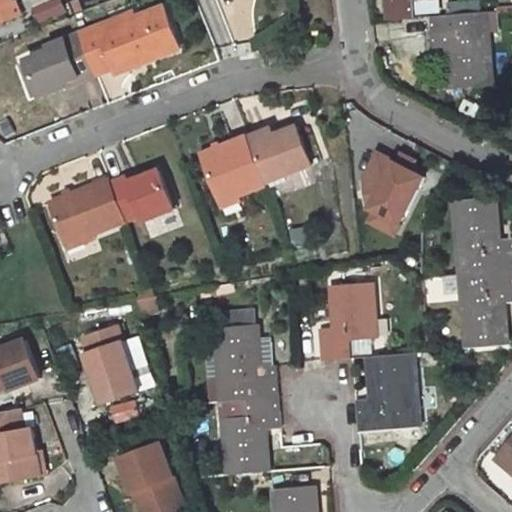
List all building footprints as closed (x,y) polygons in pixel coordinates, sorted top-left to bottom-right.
[(0,0),(0,23),(22,14),(16,0),(0,0)] [(67,12),(62,0),(35,0),(42,20),(67,12)] [(417,0),(388,0),(390,21),(419,18),(417,0)] [(120,72),(181,47),(165,7),(103,32),(101,26),(82,34),(85,42),(98,75),(118,67),(120,72)] [(456,87),(498,84),(493,12),(443,16),(438,16),(439,27),(440,45),(453,44),(456,87)] [(68,82),(82,76),(84,81),(98,75),(85,42),(72,47),(69,39),(52,46),(54,51),(28,61),(29,63),(42,98),(70,87),(68,82)] [(267,188),(317,168),(300,128),(251,148),(267,188)] [(204,156),(223,207),(268,191),(267,188),(251,148),(248,139),(204,156)] [(381,148),(357,202),(374,210),(368,223),(404,238),(434,171),(381,148)] [(143,222),(176,208),(161,171),(128,183),(126,177),(109,183),(125,223),(141,217),(143,222)] [(68,244),(125,223),(109,183),(108,180),(51,201),(68,244)] [(511,241),(500,242),(495,199),(455,204),(462,278),(511,272),(511,241)] [(471,351),(511,347),(507,304),(511,303),(511,272),(462,278),(471,351)] [(382,357),(375,282),(338,285),(341,327),(324,328),(324,361),(372,357),(382,357)] [(142,317),(159,310),(154,296),(136,299),(142,317)] [(141,386),(117,320),(81,331),(86,347),(83,347),(102,399),(141,386)] [(221,359),(223,382),(212,383),(213,404),(225,403),(281,397),(278,366),(262,366),(260,325),(219,327),(221,359)] [(0,379),(6,378),(8,385),(40,374),(26,336),(0,345),(0,379)] [(362,435),(419,430),(410,355),(382,357),(372,357),(375,399),(359,401),(362,435)] [(210,360),(212,383),(223,382),(221,359),(210,360)] [(270,474),(266,432),(284,430),(281,397),(225,403),(230,477),(270,474)] [(0,476),(42,470),(34,422),(25,424),(22,405),(0,408),(0,476)] [(140,483),(150,511),(183,511),(187,511),(161,440),(119,456),(131,486),(140,483)] [(511,441),(496,460),(511,474),(511,441)] [(150,511),(140,483),(131,486),(140,511),(150,511)] [(321,511),(320,486),(278,492),(279,511),(321,511)]
